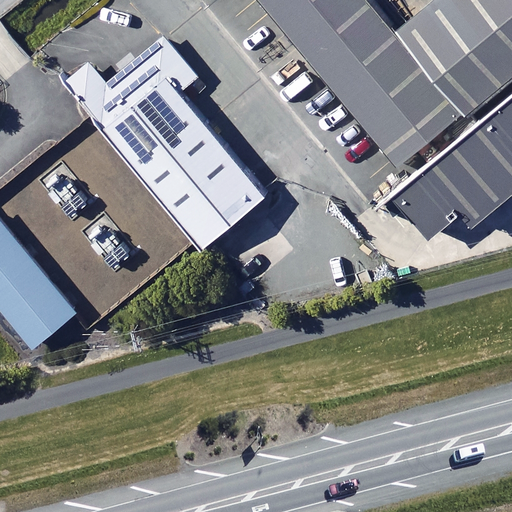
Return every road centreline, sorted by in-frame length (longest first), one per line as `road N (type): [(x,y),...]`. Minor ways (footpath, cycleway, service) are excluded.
road 1 (trunk): [(262,478),(511,413)]
road 2 (trunk): [(511,445),(271,508)]
road 3 (trunk): [(129,511),(262,478)]
